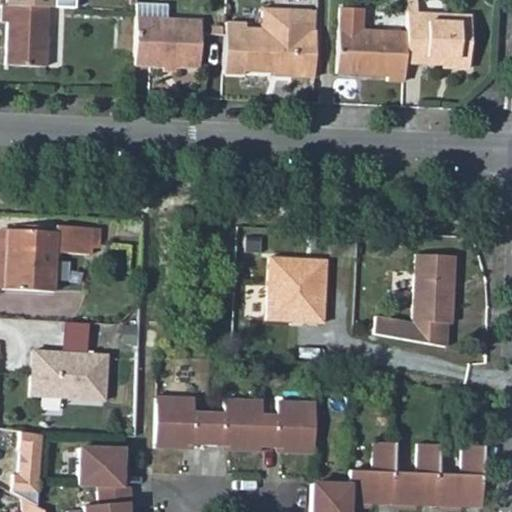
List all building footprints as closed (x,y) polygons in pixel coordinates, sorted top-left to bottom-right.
[(161,0),(134,0),(134,15),(165,16),(166,0),(161,0)] [(9,33),(49,35),(51,5),(4,3),(3,21),(10,21),(9,33)] [(402,15),(412,15),(413,3),(403,3),(402,15)] [(380,84),(399,85),(400,65),(402,29),(355,28),(356,5),(335,5),(334,26),(333,27),(331,76),(381,79),(380,84)] [(222,20),(219,73),(240,74),(241,71),(265,72),(286,73),(286,77),(306,78),(308,31),(303,31),(304,10),(258,8),(257,29),(243,28),(243,21),(222,20)] [(134,15),(132,62),(161,63),(174,64),(197,65),(199,18),(165,16),(134,15)] [(402,29),(400,65),(443,67),(443,72),(462,73),(464,19),(412,15),(402,15),(402,29)] [(48,64),(49,35),(9,33),(8,63),(48,64)] [(142,221),(119,220),(117,228),(141,232),(142,221)] [(55,233),(5,231),(2,288),(51,291),(53,253),(91,255),(91,248),(92,230),(55,229),(55,233)] [(446,325),(449,257),(410,255),(406,343),(441,349),(442,324),(446,325)] [(319,324),(322,260),(265,258),(261,321),(319,324)] [(391,322),(371,318),(368,335),(387,339),(391,322)] [(63,320),(62,347),(88,348),(88,320),(63,320)] [(30,376),(29,396),(104,400),(106,354),(34,350),(32,374),(30,376)] [(154,394),(153,446),(184,448),(185,442),(226,444),(226,450),(257,451),(257,445),(279,446),(279,453),(310,453),(312,402),(275,400),(274,413),(258,413),(258,399),(221,398),(220,411),(192,410),(191,396),(154,394)] [(40,433),(18,430),(17,449),(39,451),(40,433)] [(478,509),(480,445),(458,445),(456,474),(435,474),(436,445),(413,444),(413,472),(391,473),(392,443),(369,442),(369,472),(346,471),(345,485),(309,483),(308,511),(344,511),(345,503),(478,509)] [(118,487),(119,450),(77,448),(77,486),(96,486),(97,507),(81,509),(81,511),(124,511),(124,504),(130,503),(130,487),(118,487)] [(38,476),(10,474),(9,492),(20,499),(35,507),(38,476)] [(20,499),(22,511),(41,511),(42,511),(35,507),(20,499)]
